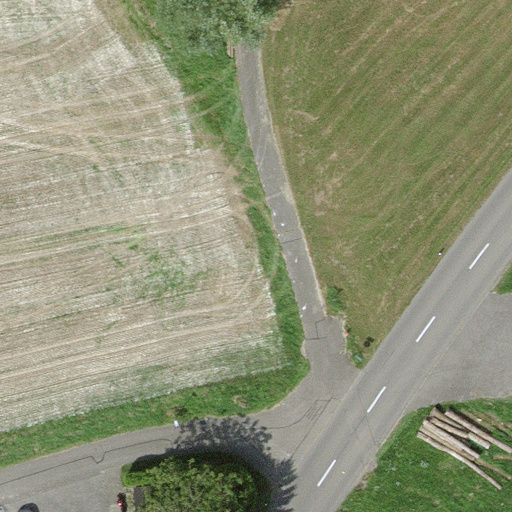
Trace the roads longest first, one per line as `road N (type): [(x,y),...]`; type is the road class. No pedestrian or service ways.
road 1 (track): [(268,0),(257,92),(350,444)]
road 2 (residential): [(350,444),(121,458),(0,495)]
road 3 (tertiary): [(350,444),(511,225)]
